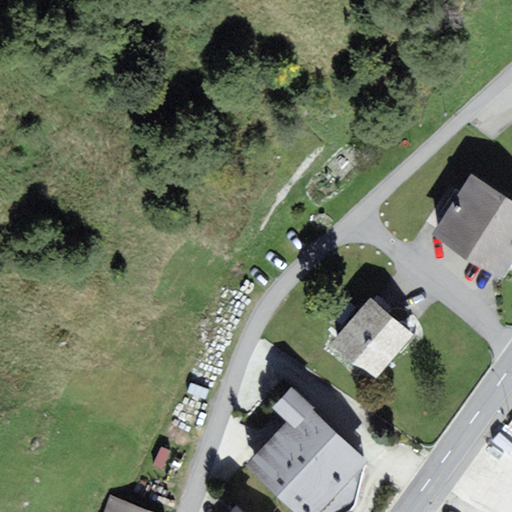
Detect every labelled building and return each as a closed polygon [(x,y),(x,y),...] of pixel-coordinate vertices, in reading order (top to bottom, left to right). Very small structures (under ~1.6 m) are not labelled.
[(511,262),(511,201),(470,174),(431,232),(502,278),(511,262)] [(414,336),(371,298),(331,345),(375,382),(414,336)] [(315,409),(293,387),(273,407),(285,419),(295,429),(313,411),(315,409)] [(292,511),(322,511),(368,462),(313,411),(295,429),(285,419),(246,464),(292,511)] [(152,511),(110,497),(104,511),(152,511)]
